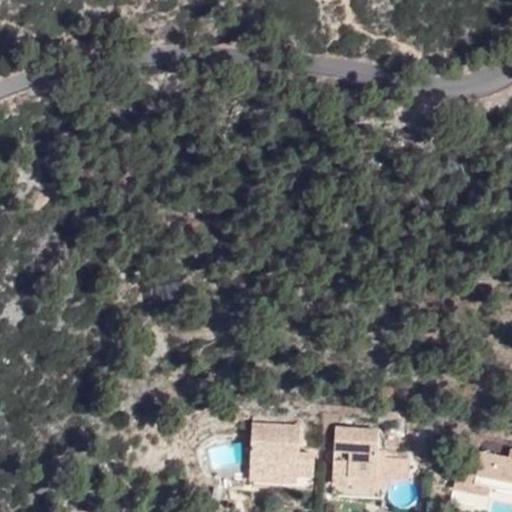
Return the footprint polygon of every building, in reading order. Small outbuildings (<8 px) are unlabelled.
[(302,427),(254,425),(252,469),(274,470),(274,475),(299,476),(315,477),(316,455),(301,455),(302,427)] [(380,431),(337,429),(334,484),(350,485),(350,483),(351,476),(361,476),(378,477),(380,431)] [(511,448),(511,449),(509,457),(481,451),(479,464),(459,460),(454,488),(474,492),(476,485),(491,487),(511,491),(511,448)] [(385,457),(384,476),(409,477),(410,459),(385,457)] [(274,475),(274,470),(252,469),(251,480),(298,483),(299,476),(274,475)] [(414,478),(383,477),(383,501),(413,502),(414,478)] [(476,485),(474,492),(489,495),(491,487),(476,485)] [(257,511),(254,493),(233,492),(237,511),(257,511)]
